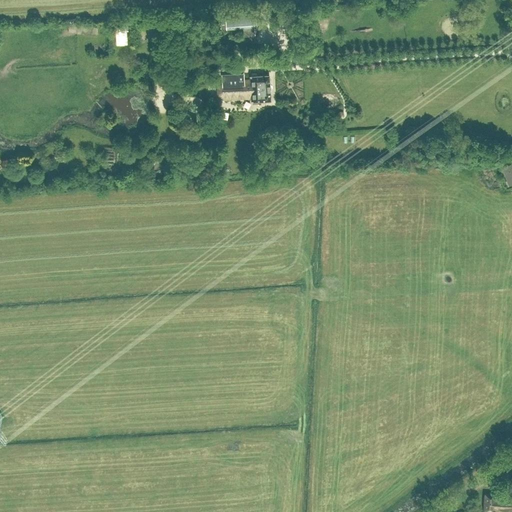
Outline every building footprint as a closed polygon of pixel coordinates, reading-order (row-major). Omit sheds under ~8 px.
[(299,11),(300,20),(312,19),(312,10),(299,11)] [(225,16),(222,16),(223,27),(225,27),(226,29),(256,27),(255,12),(224,15),(225,16)] [(268,75),(249,76),(250,79),(233,81),(233,80),(222,81),(224,100),(250,98),(250,101),(270,100),(268,75)] [(216,110),(215,118),(227,120),(228,112),(216,110)] [(508,184),(511,183),(511,161),(502,165),(508,184)] [(511,511),(511,496),(500,495),(500,497),(495,497),(495,494),(485,494),(484,510),(494,511),(496,511),(511,511)]
